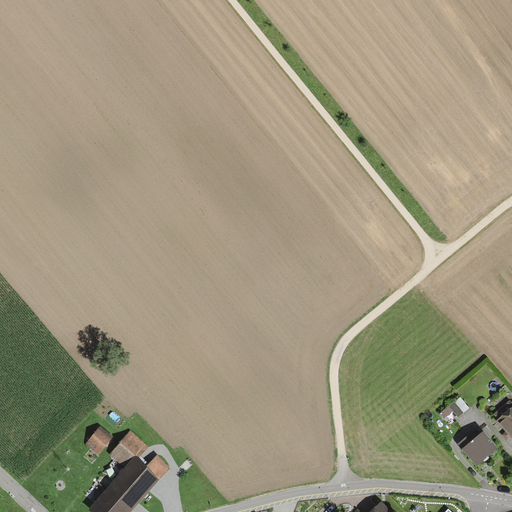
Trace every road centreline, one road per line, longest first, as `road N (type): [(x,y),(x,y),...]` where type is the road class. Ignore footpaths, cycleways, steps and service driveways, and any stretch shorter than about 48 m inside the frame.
road 1 (track): [(346,486),(333,380),(341,345),(511,201)]
road 2 (track): [(441,258),(235,0)]
road 3 (tertiary): [(346,486),(488,496)]
road 4 (tertiary): [(221,511),(346,486)]
